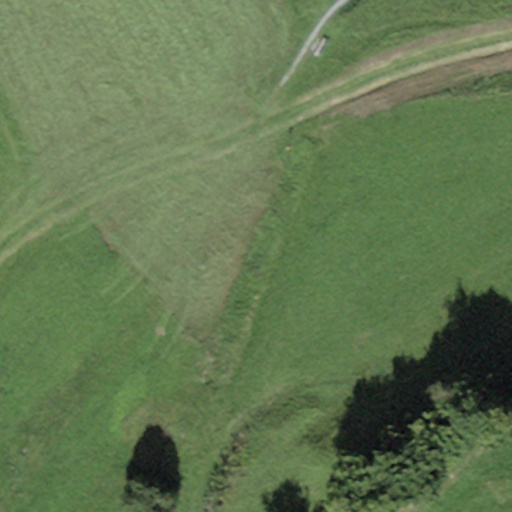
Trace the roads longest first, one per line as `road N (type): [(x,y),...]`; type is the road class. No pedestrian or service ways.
road 1 (track): [(0,251),(254,126)]
road 2 (track): [(511,43),(378,75),(254,126)]
